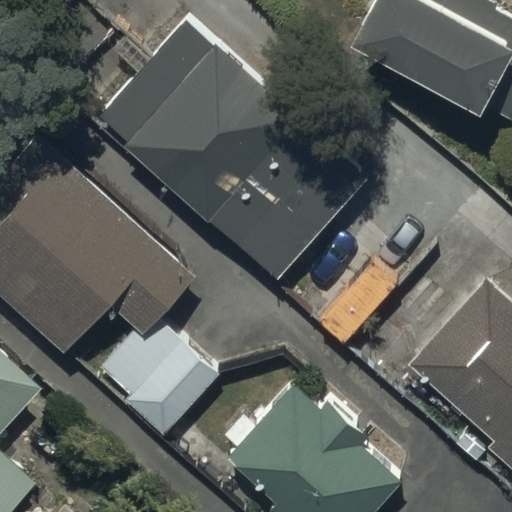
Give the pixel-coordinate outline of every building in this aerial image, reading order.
[(371,0),(346,54),(511,132),(511,29),(484,17),(488,9),(467,0),(371,0)] [(96,127),(270,282),(356,185),(182,31),(96,127)] [(134,341),(189,280),(39,147),(0,190),(0,303),(65,361),(106,316),(134,341)] [(305,298),(340,328),(392,269),(358,239),(305,298)] [(511,302),(487,279),(402,372),(480,443),(474,449),(511,483),(511,302)] [(125,406),(165,441),(216,384),(176,349),(125,406)] [(0,465),(0,431),(30,398),(0,371),(0,511),(8,511),(28,490),(0,465)] [(367,511),(393,483),(353,447),(363,436),(323,401),(312,413),(287,391),(221,464),(272,509),(270,511),(367,511)]
